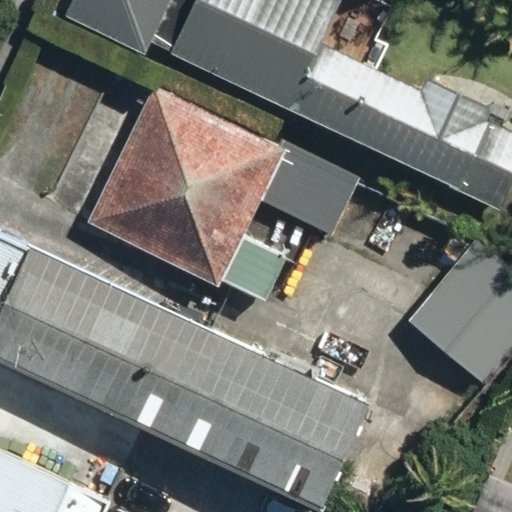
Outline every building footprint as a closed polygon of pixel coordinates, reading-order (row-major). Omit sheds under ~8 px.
[(68,0),(63,12),(143,49),(147,40),(448,177),(445,184),(499,209),(511,181),(511,129),(481,115),(487,102),(426,74),(422,85),(318,38),(335,0),(68,0)] [(273,142),(152,82),(85,215),(216,280),(220,272),(263,293),(283,253),(240,231),(258,195),(330,231),(358,174),(278,133),(273,142)] [(369,399),(0,230),(0,356),(321,503),(369,399)] [(511,342),(511,267),(472,235),(405,316),(481,379),(511,342)] [(0,443),(0,511),(98,511),(108,491),(0,443)]
